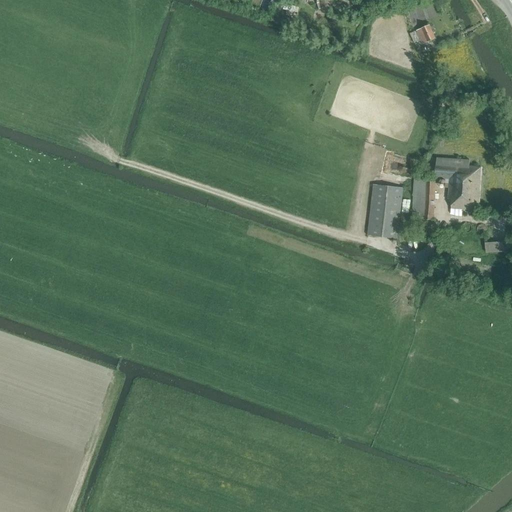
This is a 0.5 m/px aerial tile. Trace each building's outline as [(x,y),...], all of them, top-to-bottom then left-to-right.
[(417,31),(422,44),(435,38),(430,25),(417,31)] [(482,167),(469,166),(470,160),(437,158),(436,163),(435,179),(449,179),(448,205),(452,205),(451,208),(479,210),(482,167)] [(412,219),(434,220),(436,181),(427,180),(414,179),(412,219)] [(367,235),(398,239),(403,188),(373,184),(367,235)] [(438,248),(447,250),(450,239),(441,236),(438,248)] [(485,243),(487,253),(506,251),(506,241),(485,243)]
